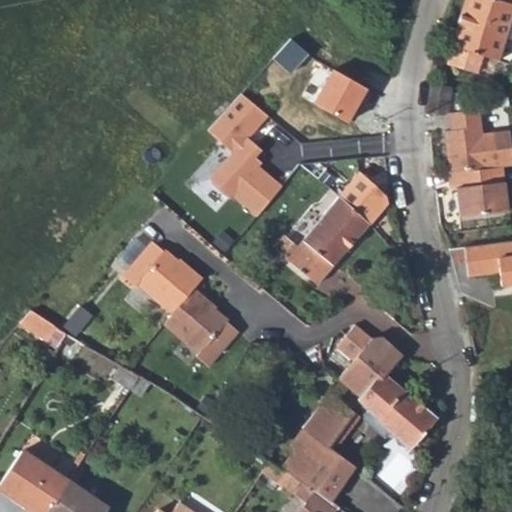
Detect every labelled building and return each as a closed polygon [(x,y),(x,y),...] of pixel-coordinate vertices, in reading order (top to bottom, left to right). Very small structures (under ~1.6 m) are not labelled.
[(511,0),(462,0),(448,47),(452,48),(447,64),(477,73),(478,71),(489,74),(493,61),(499,62),(511,14),(511,0)] [(308,67),(289,51),(269,75),(288,91),(308,67)] [(337,69),(318,103),(350,120),(368,86),(337,69)] [(448,87),(430,84),(426,110),(427,117),(442,118),(448,87)] [(242,93),(210,130),(235,152),(212,179),(233,197),(236,193),(260,213),(283,185),(262,167),(266,163),(259,157),(264,150),(250,138),(269,116),(242,93)] [(473,112),(442,118),(446,135),(440,136),(448,178),(495,169),(511,166),(505,132),(478,137),(473,112)] [(369,171),(364,167),(324,213),(311,202),(273,245),(281,252),(280,254),(315,283),(386,204),(384,193),(365,176),(369,171)] [(448,178),(446,178),(449,194),(455,193),(460,221),(503,213),(495,169),(448,178)] [(511,237),(462,250),(469,279),(500,272),(503,284),(511,281),(511,237)] [(151,241),(122,275),(135,286),(136,284),(171,313),(193,287),(202,277),(179,259),(178,260),(164,249),(163,251),(151,241)] [(215,306),(193,287),(171,313),(163,323),(198,353),(196,355),(209,366),(238,331),(226,321),(227,319),(214,308),(215,306)] [(415,300),(401,303),(405,321),(420,318),(415,300)] [(40,343),(53,351),(64,334),(56,328),(29,310),(19,323),(43,338),(40,343)] [(334,348),(350,362),(369,340),(352,326),(334,348)] [(337,377),(359,395),(378,371),(382,374),(400,356),(380,338),(370,338),(369,340),(350,362),(337,377)] [(107,377),(125,388),(134,375),(115,364),(107,377)] [(356,398),(375,418),(402,391),(382,374),(378,371),(359,395),(356,398)] [(137,395),(146,382),(134,375),(125,388),(137,395)] [(374,419),(409,448),(434,418),(402,391),(375,418),(374,419)] [(328,395),(303,431),(327,447),(352,412),(328,395)] [(345,475),(353,464),(327,447),(303,431),(295,442),(345,475)] [(295,442),(277,467),(280,469),(281,467),(328,500),(333,493),(345,475),(295,442)] [(0,477),(0,485),(40,511),(43,511),(66,477),(20,447),(0,477)] [(258,471),(272,480),(280,469),(277,467),(265,460),(258,471)] [(330,511),(335,506),(328,500),(281,467),(280,469),(272,480),(290,492),(292,490),(303,498),(293,511),(330,511)] [(101,511),(107,504),(66,477),(43,511),(101,511)] [(196,511),(177,499),(167,511),(158,506),(153,511),(196,511)]
